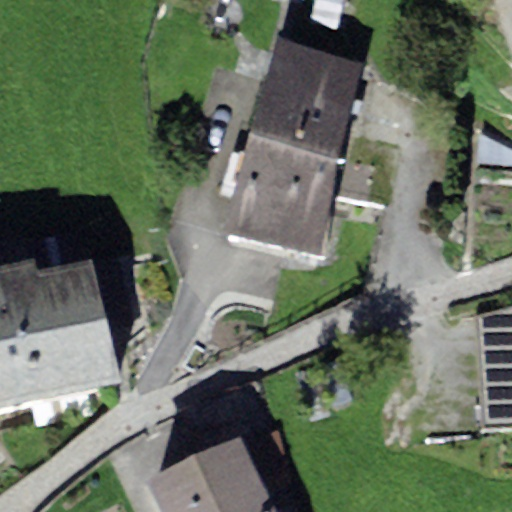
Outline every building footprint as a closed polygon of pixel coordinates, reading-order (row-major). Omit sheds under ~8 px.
[(363,66),(280,37),(222,234),(316,262),(363,66)] [(0,415),(125,383),(109,321),(97,270),(93,259),(42,272),(38,256),(0,265),(0,415)] [(97,270),(109,321),(132,315),(120,265),(97,270)] [(511,307),(476,317),(484,430),(511,429),(511,307)] [(245,446),(267,494),(291,484),(289,465),(275,431),(245,446)] [(276,511),(267,494),(245,446),(241,437),(148,482),(162,511),(276,511)]
